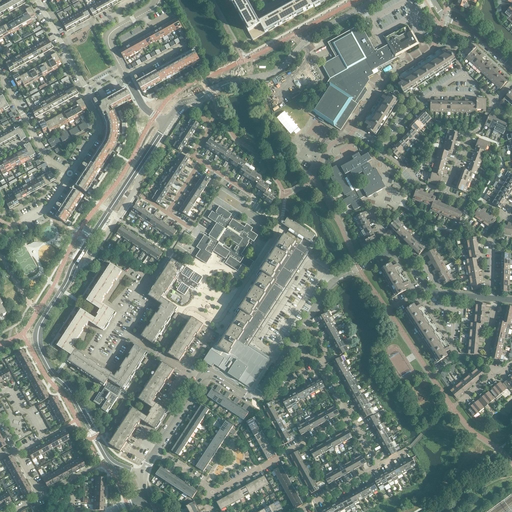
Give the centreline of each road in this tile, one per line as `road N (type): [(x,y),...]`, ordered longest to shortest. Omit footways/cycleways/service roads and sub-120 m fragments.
road 1 (tertiary): [(164,122),(34,336),(105,458),(143,476)]
road 2 (tertiary): [(144,472),(109,457),(45,357),(40,333),(167,124)]
road 3 (tertiary): [(193,98),(232,79),(278,73),(312,37),(379,0)]
road 4 (tertiary): [(372,0),(316,29),(277,68),(223,77),(191,94)]
road 5 (residential): [(212,492),(351,417)]
road 6 (tertiary): [(198,379),(210,371),(257,393),(290,344)]
road 7 (residential): [(69,173),(46,156),(0,72)]
road 8 (residential): [(126,332),(109,359),(96,351),(138,296)]
